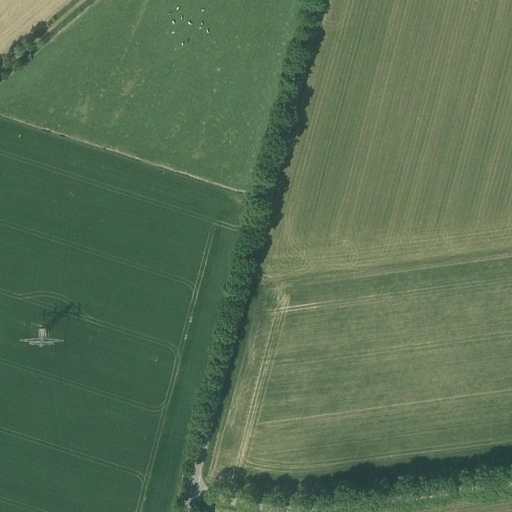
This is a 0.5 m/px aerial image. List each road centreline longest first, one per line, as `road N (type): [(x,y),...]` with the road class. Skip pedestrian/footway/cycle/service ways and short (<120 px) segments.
road 1 (unclassified): [(191,488),(319,0)]
road 2 (unclassified): [(511,483),(311,508),(253,505),(191,488)]
